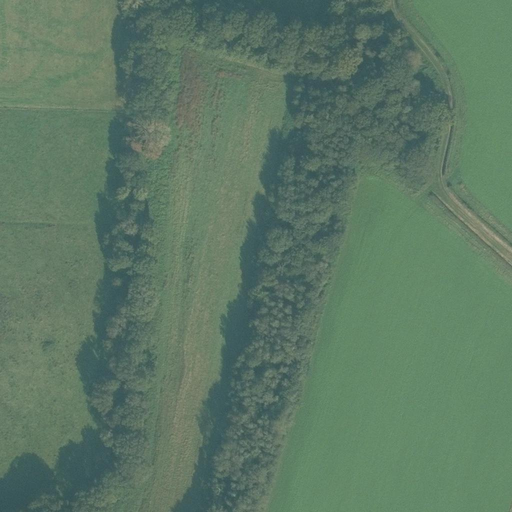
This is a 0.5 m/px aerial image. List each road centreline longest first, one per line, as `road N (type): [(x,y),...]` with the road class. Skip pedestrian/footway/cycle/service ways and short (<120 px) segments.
road 1 (track): [(95,511),(119,482),(144,0)]
road 2 (track): [(391,0),(392,20),(441,77),(447,104),(439,188),(511,254)]
